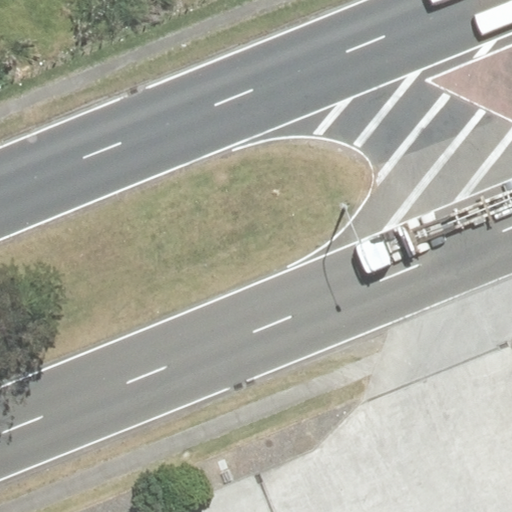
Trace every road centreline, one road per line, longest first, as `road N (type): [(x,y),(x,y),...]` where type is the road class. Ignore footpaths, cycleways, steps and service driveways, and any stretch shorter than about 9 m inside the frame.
road 1 (primary): [(511,240),(0,438)]
road 2 (primary): [(0,210),(511,15)]
